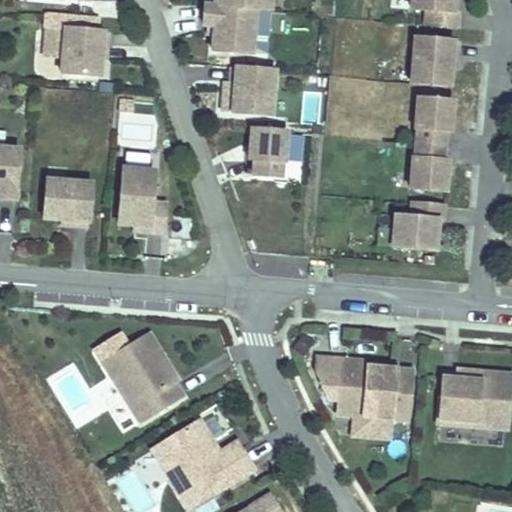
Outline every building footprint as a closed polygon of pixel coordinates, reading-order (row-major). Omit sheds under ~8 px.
[(41,0),(41,5),(91,9),(92,0),(41,0)] [(270,19),(271,0),(215,0),(214,14),(255,18),(270,19)] [(452,20),(453,0),(411,0),(410,17),(425,18),(424,32),(456,34),(457,20),(452,20)] [(252,63),(255,18),(214,14),(205,14),(203,34),(214,35),(212,59),(252,63)] [(102,85),(104,68),(107,40),(67,37),(64,81),(102,85)] [(110,68),(113,41),(107,40),(104,68),(110,68)] [(450,77),(452,50),(414,46),(410,91),(449,94),(450,77)] [(271,124),(274,80),(236,77),(233,121),(271,124)] [(449,139),(452,109),(417,106),(415,137),(417,137),(415,152),(443,154),(444,138),(449,139)] [(284,170),(286,141),(252,138),(249,167),(254,168),(253,183),(281,185),(282,170),(284,170)] [(0,199),(15,201),(19,150),(0,148),(0,199)] [(444,199),(447,169),(442,168),(443,154),(415,152),(414,166),(412,166),(409,195),(444,199)] [(125,154),(125,166),(148,166),(148,154),(125,154)] [(151,202),(155,171),(124,168),(119,221),(134,223),(149,224),(148,232),(163,233),(166,203),(151,202)] [(88,222),(92,184),(47,180),(44,218),(61,220),(88,222)] [(436,251),(439,221),(443,221),(444,207),(412,204),(411,217),(396,216),(393,247),(436,251)] [(88,229),(88,222),(61,220),(60,226),(88,229)] [(148,232),(149,224),(134,223),(133,230),(148,232)] [(184,401),(177,388),(163,367),(167,364),(152,340),(106,369),(142,427),(184,401)] [(407,421),(412,371),(397,369),(371,367),(371,363),(318,359),(316,370),(330,400),(338,401),(337,415),(352,416),(351,437),(391,441),(392,419),(407,421)] [(180,386),(167,364),(163,367),(177,388),(180,386)] [(52,384),(74,417),(94,404),(72,371),(52,384)] [(508,429),(511,386),(511,374),(483,372),(483,377),(457,374),(443,373),(439,423),(508,429)] [(194,511),(255,474),(239,447),(221,458),(202,426),(162,450),(179,479),(172,483),(190,511),(194,511)] [(179,479),(162,450),(155,454),(172,483),(179,479)] [(278,511),(271,500),(251,511),(278,511)]
